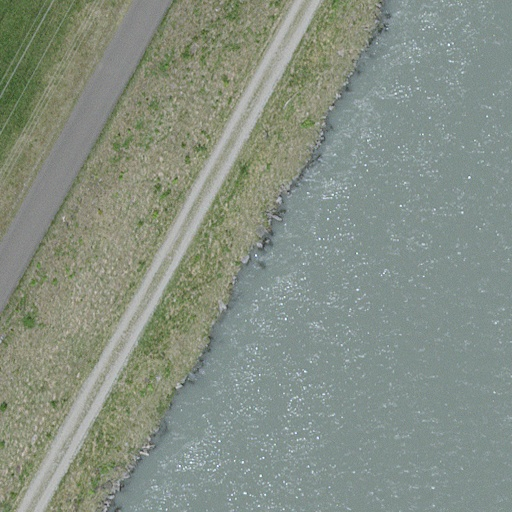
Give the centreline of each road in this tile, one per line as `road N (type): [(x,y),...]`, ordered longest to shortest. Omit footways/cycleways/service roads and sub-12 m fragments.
road 1 (track): [(307,0),(33,511)]
road 2 (track): [(154,0),(0,286)]
